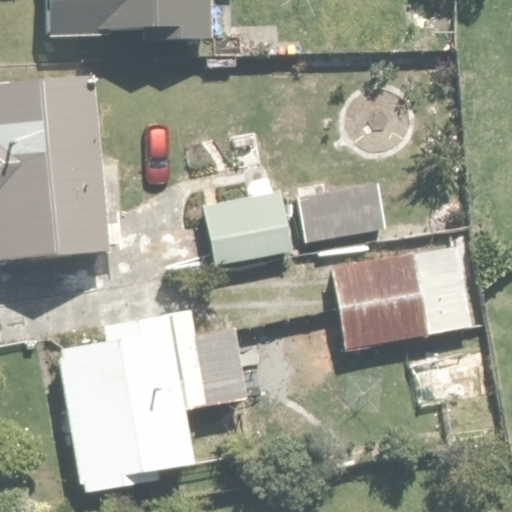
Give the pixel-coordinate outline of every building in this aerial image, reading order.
[(47,0),(47,32),(228,33),(228,0),(47,0)] [(107,158),(103,74),(0,78),(0,267),(127,260),(122,157),(107,158)] [(286,123),(232,135),(241,175),(295,163),(286,123)] [(392,183),(299,197),(306,240),(399,226),(392,183)] [(290,188),(202,202),(212,263),(300,249),(290,188)] [(465,244),(329,262),(341,351),(476,332),(465,244)] [(108,344),(62,351),(84,493),(206,475),(196,414),(216,411),(200,309),(105,324),(108,344)]
